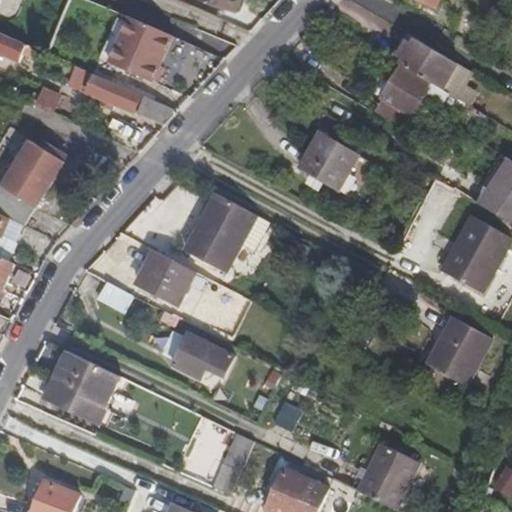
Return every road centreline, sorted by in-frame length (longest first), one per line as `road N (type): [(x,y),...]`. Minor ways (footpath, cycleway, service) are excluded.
road 1 (residential): [(0,387),(58,269),(303,0)]
road 2 (unknown): [(0,422),(226,511)]
